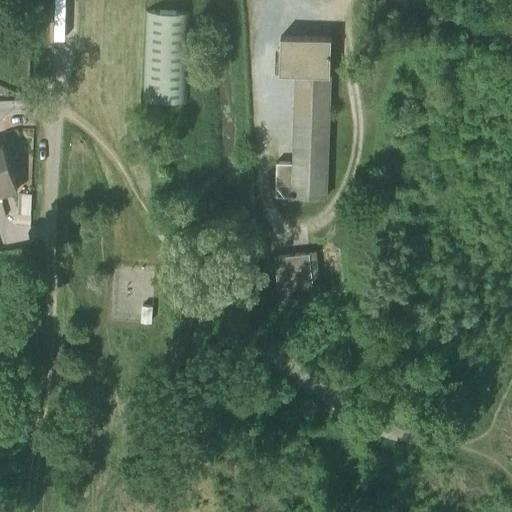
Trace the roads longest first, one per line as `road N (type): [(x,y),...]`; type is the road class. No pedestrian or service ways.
road 1 (track): [(61,0),(29,511)]
road 2 (track): [(177,246),(295,370),(382,423),(431,435)]
road 3 (unknown): [(268,0),(264,145)]
